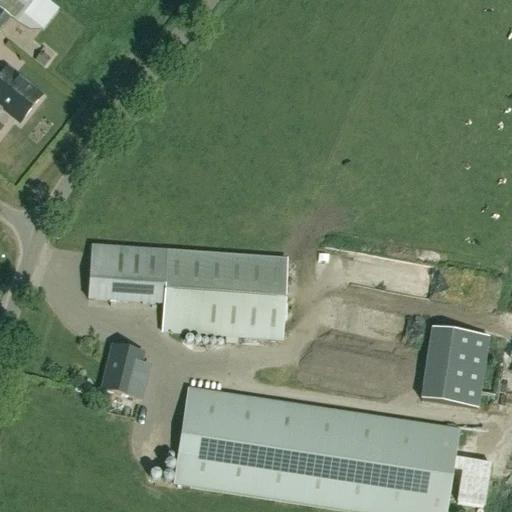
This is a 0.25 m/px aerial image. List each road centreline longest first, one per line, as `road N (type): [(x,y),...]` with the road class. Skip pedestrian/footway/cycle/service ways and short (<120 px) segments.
road 1 (unclassified): [(0,352),(51,208),(211,0)]
road 2 (unknown): [(37,237),(84,322),(144,345),(179,370),(288,363),(365,376)]
